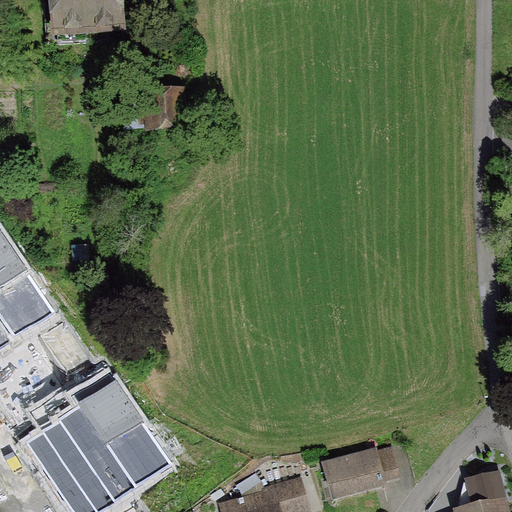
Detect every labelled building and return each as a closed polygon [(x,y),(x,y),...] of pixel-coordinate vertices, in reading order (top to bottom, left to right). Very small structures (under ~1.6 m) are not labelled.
[(42,0),(45,38),(116,34),(113,0),(42,0)] [(171,92),(148,92),(147,117),(170,117),(171,92)] [(0,352),(29,332),(55,314),(0,234),(0,352)] [(75,382),(67,388),(29,332),(0,352),(0,394),(19,424),(32,414),(44,432),(89,402),(75,382)] [(173,466),(116,383),(89,402),(44,432),(23,447),(67,511),(139,511),(129,496),(173,466)] [(386,442),(319,462),(330,497),(397,476),(386,442)] [(303,511),(308,511),(297,477),(215,504),(217,511),(303,511)] [(504,511),(500,497),(455,511),(504,511)]
